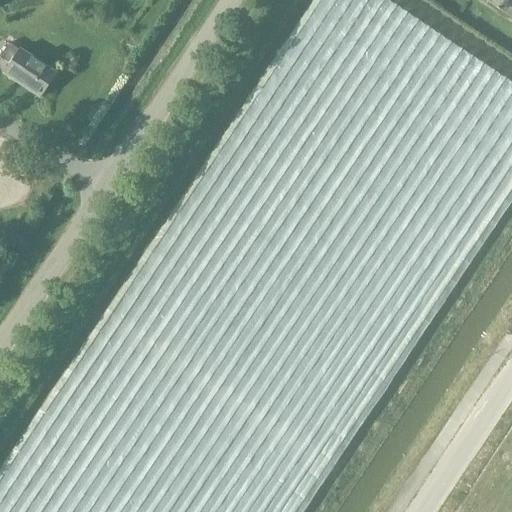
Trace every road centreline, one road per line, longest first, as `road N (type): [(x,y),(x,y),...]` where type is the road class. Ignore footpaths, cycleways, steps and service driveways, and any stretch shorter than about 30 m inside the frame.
road 1 (unclassified): [(0,345),(231,0)]
road 2 (unclassified): [(423,511),(511,379)]
